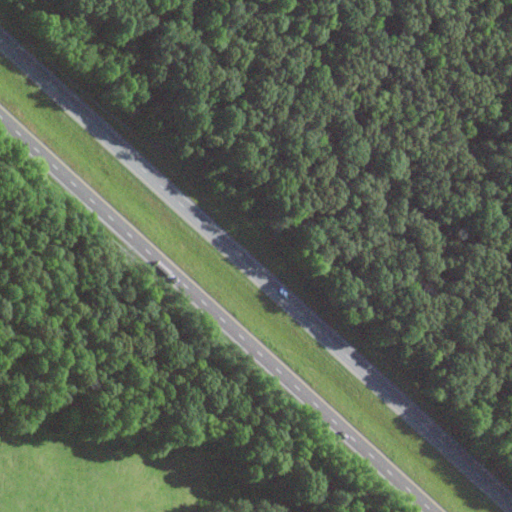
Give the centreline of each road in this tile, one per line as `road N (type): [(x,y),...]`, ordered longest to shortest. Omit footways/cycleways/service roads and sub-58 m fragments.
road 1 (trunk): [(511,499),(0,32)]
road 2 (trunk): [(0,119),(430,511)]
